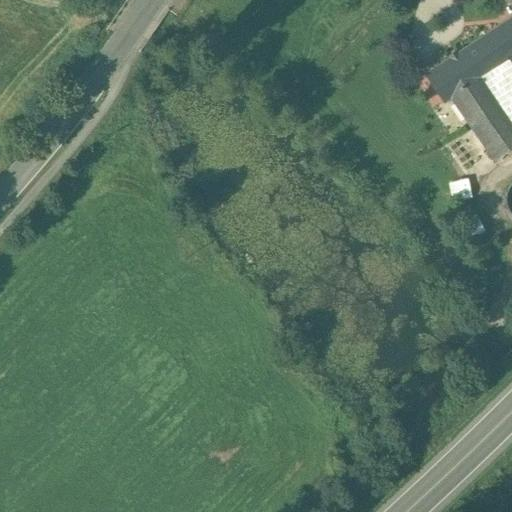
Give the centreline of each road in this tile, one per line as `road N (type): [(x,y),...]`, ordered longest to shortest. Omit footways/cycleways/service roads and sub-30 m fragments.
road 1 (tertiary): [(151,0),(0,197)]
road 2 (primary): [(400,511),(511,407)]
